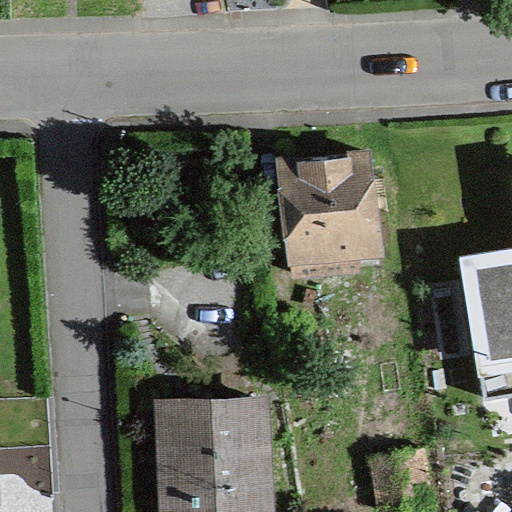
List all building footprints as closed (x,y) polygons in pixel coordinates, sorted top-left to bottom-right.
[(371,141),(281,153),(294,263),(359,257),(356,238),(381,236),(371,141)] [(511,250),(477,256),(491,344),(479,346),(486,391),(511,386),(511,250)] [(466,258),(479,346),(491,344),(477,256),(466,258)] [(304,313),(275,314),(281,368),(311,363),(304,313)] [(511,386),(486,391),(493,431),(511,427),(511,386)] [(263,394),(193,398),(192,411),(163,413),(166,511),(231,511),(267,510),(263,394)] [(192,411),(193,398),(163,400),(163,413),(192,411)] [(421,442),(372,448),(379,501),(430,494),(421,442)]
